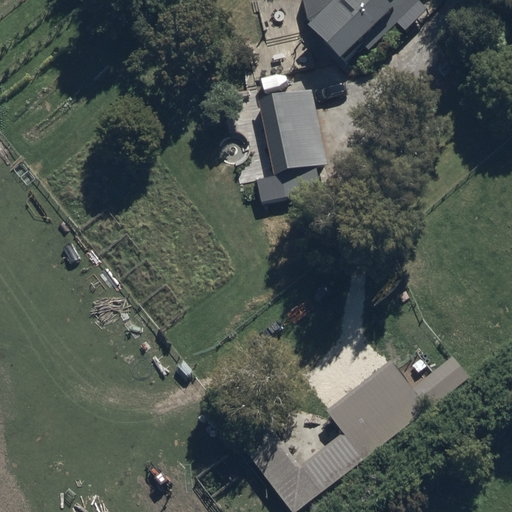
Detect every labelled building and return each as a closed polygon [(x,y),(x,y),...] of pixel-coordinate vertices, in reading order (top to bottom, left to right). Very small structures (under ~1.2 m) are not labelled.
[(447,0),(280,0),(364,83),(447,0)] [(311,62),(275,71),(278,86),(314,77),(311,62)] [(312,93),(259,93),(259,165),(312,165),(312,93)] [(300,275),(273,300),(288,315),(314,290),(300,275)] [(329,417),(344,436),(299,470),(279,444),(253,464),(289,511),(301,511),(469,383),(453,362),(413,393),(394,367),(329,417)]
